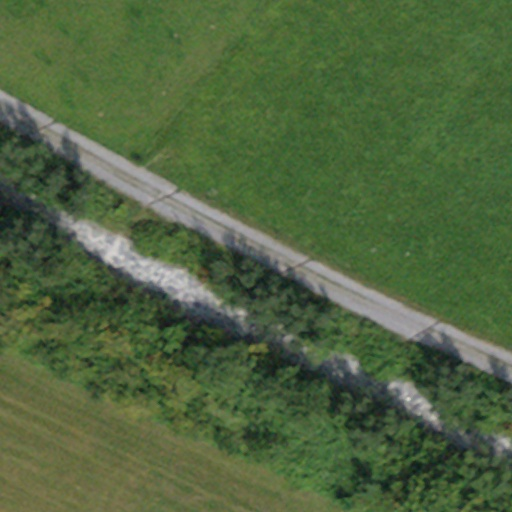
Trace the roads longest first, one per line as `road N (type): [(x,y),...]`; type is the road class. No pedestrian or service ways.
road 1 (track): [(511,375),(317,282),(0,106)]
road 2 (primary): [(175,0),(0,421)]
